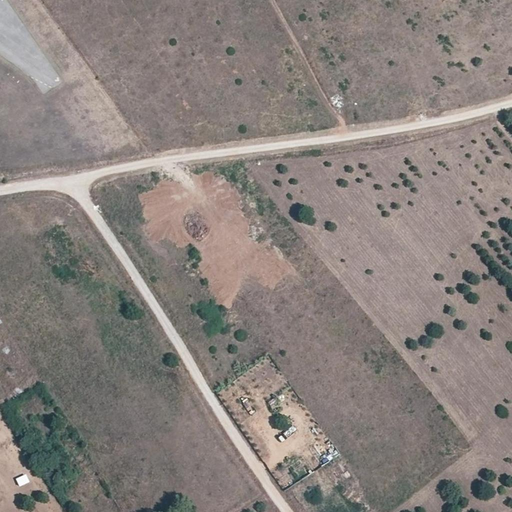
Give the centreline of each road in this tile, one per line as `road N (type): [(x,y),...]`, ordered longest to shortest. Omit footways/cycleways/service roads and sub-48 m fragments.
road 1 (track): [(511,104),(63,182)]
road 2 (track): [(289,511),(97,215),(63,182)]
